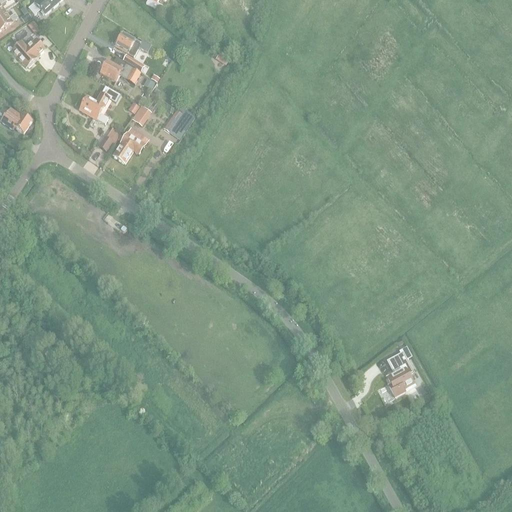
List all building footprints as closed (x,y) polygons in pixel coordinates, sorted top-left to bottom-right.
[(41,11),(45,16),(62,0),(38,0),(28,9),(34,16),(41,11)] [(158,0),(162,0),(165,1),(165,0),(147,0),(145,4),(159,12),(162,6),(157,3),(158,0)] [(5,13),(0,15),(0,32),(18,20),(15,15),(9,19),(5,13)] [(141,42),(139,45),(120,35),(113,48),(133,58),(138,49),(147,54),(150,47),(141,42)] [(22,44),(11,53),(26,69),(27,68),(28,69),(33,65),(32,64),(36,60),(36,59),(45,51),(35,41),(26,49),(22,44)] [(134,86),(141,74),(116,59),(112,66),(105,62),(98,75),(114,84),(118,78),(125,82),(125,81),(134,86)] [(141,72),(146,75),(148,72),(142,68),(143,68),(130,61),(127,66),(140,73),(141,72)] [(84,108),(81,113),(96,122),(96,121),(104,126),(107,120),(99,116),(109,99),(101,95),(96,104),(86,98),(82,106),(84,108)] [(141,107),(131,122),(138,126),(148,112),(141,107)] [(8,112),(1,122),(13,130),(15,128),(24,134),(33,123),(20,113),(18,115),(11,109),(8,112)] [(173,117),(164,129),(169,132),(179,120),(173,117)] [(120,144),(111,156),(124,165),(132,153),(132,152),(138,157),(145,146),(141,143),(144,138),(130,129),(120,144)] [(113,144),(115,145),(121,135),(117,132),(111,140),(106,137),(97,150),(105,155),(113,144)] [(387,386),(395,400),(416,389),(410,376),(414,374),(403,353),(386,362),(393,374),(385,378),(389,385),(387,386)]
